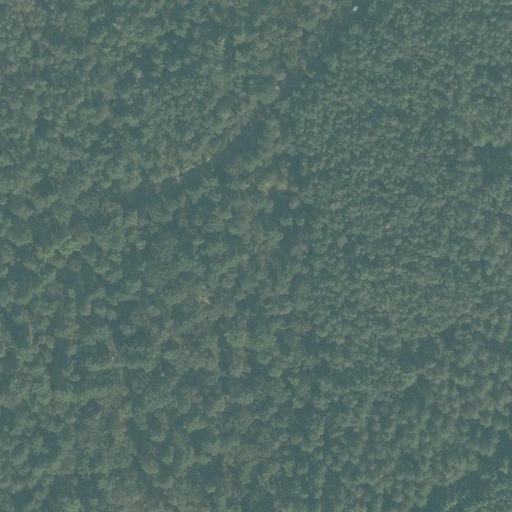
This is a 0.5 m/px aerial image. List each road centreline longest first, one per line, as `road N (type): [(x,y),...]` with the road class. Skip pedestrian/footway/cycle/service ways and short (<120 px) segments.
road 1 (track): [(350,0),(229,143),(188,173),(0,258)]
road 2 (track): [(143,195),(137,138),(84,0)]
road 3 (track): [(511,433),(408,511)]
